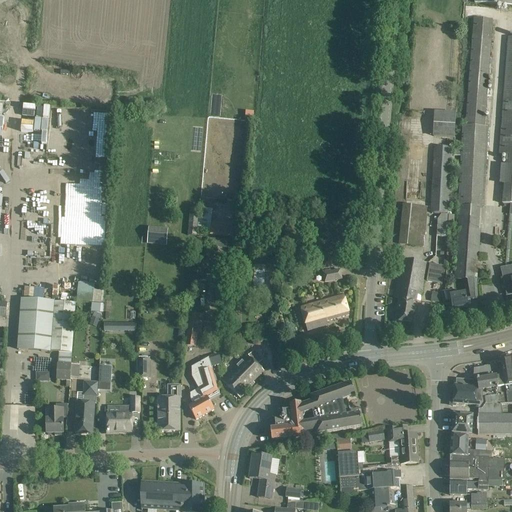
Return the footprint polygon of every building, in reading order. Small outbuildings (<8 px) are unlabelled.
[(455,259),(477,260),(480,215),(478,215),(481,166),(486,167),(489,127),(483,126),(492,20),(475,19),(466,125),(462,125),(458,206),(459,206),(455,259)] [(511,38),(508,38),(499,152),(504,156),(506,156),(502,204),(511,205),(511,38)] [(456,114),(435,113),(434,136),(455,136),(456,114)] [(451,148),(436,146),(431,211),(446,212),(451,148)] [(427,208),(403,205),(398,245),(423,248),(424,241),(423,241),(424,236),(427,216),(426,216),(427,208)] [(199,209),(190,208),(188,236),(196,237),(199,209)] [(199,209),(197,230),(210,231),(211,222),(212,210),(199,209)] [(436,236),(447,238),(449,216),(441,215),(437,220),(436,236)] [(239,224),(211,222),(210,231),(209,235),(237,237),(239,224)] [(170,245),(170,228),(150,227),(150,244),(170,245)] [(208,239),(207,247),(226,249),(227,240),(208,239)] [(400,259),(394,299),(399,300),(396,322),(405,323),(409,301),(403,300),(405,291),(422,294),(424,287),(428,263),(410,260),(400,259)] [(455,259),(454,279),(455,279),(469,280),(471,299),(471,303),(478,302),(478,301),(476,280),(477,260),(455,259)] [(430,264),(426,282),(442,285),(445,267),(430,264)] [(511,266),(509,267),(501,269),(503,280),(507,296),(511,294),(511,266)] [(341,280),(339,271),(322,274),(323,283),(341,280)] [(78,283),(77,302),(93,303),(94,291),(94,284),(78,283)] [(443,291),(441,291),(444,305),(452,304),(452,310),(468,307),(466,299),(465,292),(452,294),(452,290),(443,291)] [(422,297),(422,294),(405,291),(403,300),(409,301),(405,323),(413,324),(417,296),(422,297)] [(433,293),(432,302),(439,303),(440,294),(433,293)] [(349,316),(343,297),(300,309),(307,332),(328,326),(327,322),(349,316)] [(60,353),(72,354),(75,305),(76,305),(76,304),(22,300),(18,350),(60,353)] [(189,314),(185,346),(196,348),(198,330),(202,331),(204,316),(189,314)] [(138,332),(138,324),(110,323),(110,331),(138,332)] [(263,362),(253,352),(224,383),(240,399),(255,384),(253,382),(264,372),(258,366),(263,362)] [(53,366),(52,377),(57,377),(57,381),(66,382),(66,387),(69,388),(69,387),(70,379),(71,365),(72,360),(72,354),(60,353),(59,365),(58,365),(58,366),(53,366)] [(502,404),(511,403),(511,357),(500,359),(501,365),(474,370),(474,376),(473,376),(473,387),(478,387),(481,406),(502,404)] [(192,373),(192,378),(199,390),(194,393),(198,402),(207,397),(207,399),(208,399),(207,397),(217,392),(218,393),(219,393),(212,368),(209,358),(191,368),(192,368),(192,373)] [(149,360),(137,360),(137,380),(149,380),(149,360)] [(71,365),(70,379),(79,379),(80,366),(71,365)] [(100,367),(98,388),(109,389),(110,367),(100,367)] [(37,372),(37,382),(51,382),(51,372),(37,372)] [(77,403),(75,434),(92,435),(94,405),(96,405),(98,384),(84,383),(84,394),(78,393),(77,403)] [(301,406),(302,416),(312,412),(314,421),(303,423),(303,425),(294,426),(295,434),(295,439),(305,438),(317,435),(362,428),(360,415),(352,416),(347,399),(355,397),(351,384),(311,398),(313,402),(301,406)] [(478,387),(473,387),(455,386),(454,398),(450,397),(449,407),(456,407),(456,404),(479,406),(482,407),(481,406),(478,387)] [(168,387),(168,399),(157,399),(157,401),(155,401),(154,402),(154,408),(155,409),(157,409),(158,432),(180,432),(180,398),(179,398),(179,387),(168,387)] [(207,397),(198,402),(194,393),(190,395),(190,399),(193,405),(189,407),(196,420),(214,411),(207,399),(207,397)] [(140,398),(131,398),(131,409),(121,409),(121,415),(108,415),(108,433),(132,433),(132,413),(139,413),(140,398)] [(303,425),(303,423),(302,416),(301,406),(301,404),(290,405),(290,410),(282,411),(283,416),(280,420),(275,421),(276,429),(270,429),(272,441),(295,439),(295,434),(294,426),(303,425)] [(479,406),(479,416),(505,416),(502,404),(481,406),(482,407),(479,406)] [(47,421),(44,421),(44,429),(47,429),(47,434),(54,434),(54,436),(62,436),(62,434),(63,434),(63,419),(68,419),(68,405),(60,405),(60,410),(47,410),(47,420),(47,421)] [(454,414),(452,434),(471,435),(473,415),(454,414)] [(479,416),(478,416),(478,436),(511,436),(511,416),(505,416),(479,416)] [(407,427),(387,430),(388,443),(399,443),(399,450),(418,449),(417,434),(408,435),(407,427)] [(385,441),(383,431),(368,433),(369,443),(385,441)] [(451,456),(491,459),(491,453),(491,452),(467,451),(468,437),(464,437),(454,436),(451,438),(452,438),(451,456)] [(337,452),(351,451),(350,440),(336,442),(337,452)] [(336,451),(335,441),(324,442),(325,452),(336,451)] [(400,457),(391,458),(391,465),(391,466),(401,465),(419,464),(418,449),(399,450),(400,457)] [(357,453),(338,454),(341,496),(357,494),(356,492),(368,491),(368,493),(369,493),(399,489),(398,473),(401,473),(401,465),(391,466),(391,465),(387,465),(388,466),(386,466),(368,467),(368,469),(363,470),(358,470),(358,464),(357,453)] [(271,458),(253,455),(249,479),(260,481),(258,498),(271,500),(275,476),(269,475),(271,458)] [(491,459),(451,456),(451,463),(450,463),(450,481),(469,481),(469,479),(474,479),(474,478),(479,478),(479,483),(482,483),(482,481),(504,480),(504,460),(502,460),(502,459),(491,459)] [(450,483),(450,496),(460,496),(466,496),(466,491),(488,491),(488,483),(488,481),(504,481),(504,480),(482,481),(482,483),(479,483),(450,483)] [(177,511),(177,499),(176,499),(176,485),(142,483),(142,509),(177,511)] [(176,485),(176,499),(177,499),(177,511),(181,511),(203,511),(203,486),(181,485),(181,486),(176,485)] [(399,489),(369,493),(370,511),(369,511),(374,511),(374,510),(386,509),(385,511),(414,511),(413,488),(399,489)] [(301,491),(287,489),(286,498),(300,500),(301,491)] [(296,504),(295,510),(305,511),(306,502),(296,504)]
